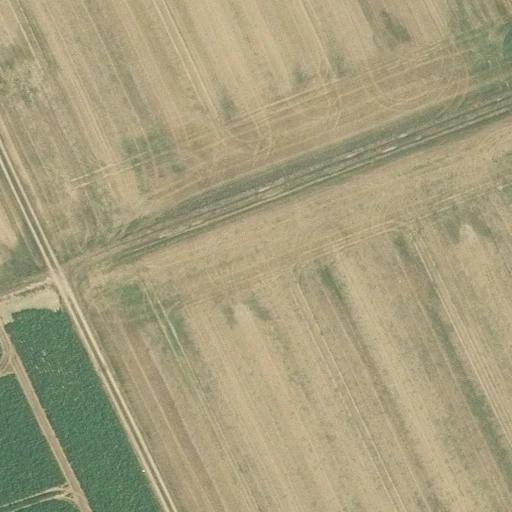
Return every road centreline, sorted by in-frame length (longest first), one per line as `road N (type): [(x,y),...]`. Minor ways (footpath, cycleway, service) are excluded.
road 1 (track): [(511,100),(58,273)]
road 2 (track): [(0,149),(171,511)]
